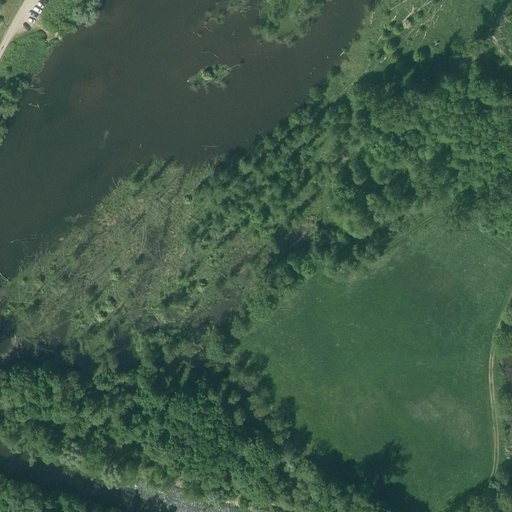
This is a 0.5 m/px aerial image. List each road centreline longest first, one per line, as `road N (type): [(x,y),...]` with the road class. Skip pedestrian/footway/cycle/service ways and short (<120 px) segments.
road 1 (track): [(0,411),(301,511)]
road 2 (track): [(454,511),(495,470),(493,347),(511,296)]
